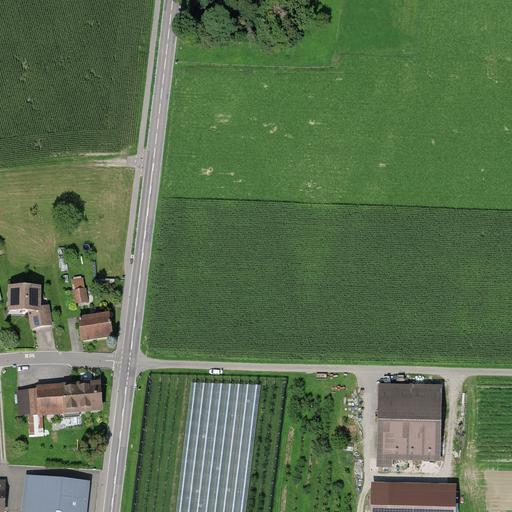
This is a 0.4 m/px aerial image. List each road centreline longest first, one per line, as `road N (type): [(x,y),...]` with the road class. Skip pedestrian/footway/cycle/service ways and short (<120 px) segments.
road 1 (residential): [(129,362),(511,372)]
road 2 (secondary): [(173,0),(129,362)]
road 3 (track): [(0,171),(154,161)]
road 4 (secondary): [(129,362),(112,511)]
road 5 (residential): [(0,361),(129,362)]
